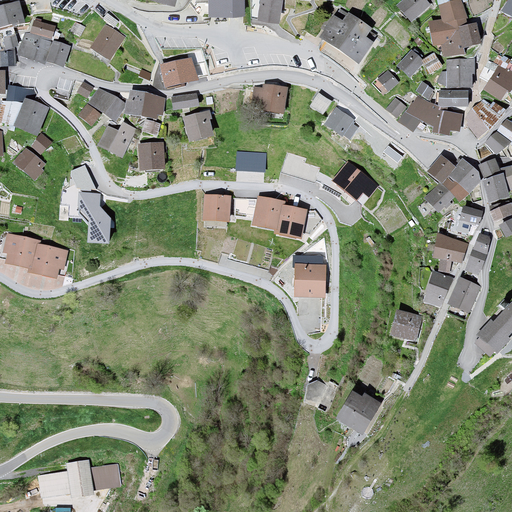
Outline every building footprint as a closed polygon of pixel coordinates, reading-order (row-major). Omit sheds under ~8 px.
[(245,0),(206,0),(207,12),(245,12),(245,0)] [(283,0),(259,0),(257,17),(280,21),(283,0)] [(431,6),(426,0),(402,0),(396,5),(411,23),(431,6)] [(464,0),(438,5),(441,20),(429,22),(433,44),(441,42),(449,41),(457,26),(469,23),(464,0)] [(511,0),(507,0),(501,11),(511,16),(511,0)] [(18,2),(0,6),(0,28),(23,23),(18,2)] [(372,27),(348,12),(343,20),(334,15),(319,37),(359,64),(374,42),(366,36),(372,27)] [(56,27),(34,21),(31,35),(52,41),(56,27)] [(477,22),(469,23),(457,26),(449,41),(441,42),(444,56),(462,52),(461,46),(481,43),(477,22)] [(76,24),(72,32),(81,37),(85,28),(76,24)] [(107,25),(91,49),(109,61),(125,37),(107,25)] [(31,35),(23,33),(16,55),(64,69),(70,47),(52,41),(31,35)] [(5,42),(7,52),(17,49),(15,40),(5,42)] [(423,61),(410,50),(397,66),(410,77),(423,61)] [(435,54),(423,61),(430,73),(442,66),(435,54)] [(1,55),(2,68),(15,67),(14,55),(1,55)] [(193,57),(159,65),(164,89),(199,81),(193,57)] [(474,58),(447,58),(446,89),(467,89),(471,89),(471,74),(474,74),(474,58)] [(497,66),(488,61),(479,78),(486,83),(497,66)] [(511,90),(511,70),(500,62),(497,66),(486,83),(481,90),(503,104),(511,90)] [(398,86),(389,75),(379,84),(388,94),(398,86)] [(417,95),(431,98),(434,85),(420,82),(417,95)] [(94,91),(84,85),(78,95),(87,101),(94,91)] [(264,90),(256,89),(252,112),(282,117),(286,90),(265,87),(264,90)] [(30,100),(31,89),(10,89),(9,99),(30,100)] [(467,107),(467,89),(446,89),(440,89),(440,107),(467,107)] [(124,104),(100,92),(90,105),(115,124),(122,115),(124,104)] [(165,98),(130,93),(127,115),(156,120),(157,116),(162,117),(165,98)] [(440,107),(417,95),(414,103),(412,102),(406,112),(433,127),(431,133),(438,134),(449,135),(450,130),(460,132),(463,114),(439,110),(440,107)] [(198,107),(196,96),(171,100),(173,111),(198,107)] [(332,105),(319,97),(311,110),(323,118),(332,105)] [(406,108),(396,101),(388,112),(398,119),(406,108)] [(0,122),(14,128),(22,109),(4,102),(0,111),(0,122)] [(47,111),(25,102),(22,109),(14,128),(36,137),(47,111)] [(472,123),(469,125),(479,139),(489,130),(505,113),(493,104),(490,107),(483,102),(467,117),(472,123)] [(102,117),(88,106),(79,118),(93,128),(102,117)] [(353,124),(337,112),(326,127),(342,139),(353,124)] [(210,113),(184,119),(189,142),(211,137),(208,122),(211,121),(210,113)] [(158,125),(147,122),(144,132),(156,135),(158,125)] [(511,123),(500,133),(511,145),(511,123)] [(118,134),(109,129),(99,147),(121,159),(135,131),(123,125),(118,134)] [(500,133),(486,145),(496,157),(511,145),(500,133)] [(51,146),(42,138),(33,148),(42,156),(51,146)] [(162,145),(138,146),(140,172),(164,170),(162,145)] [(402,157),(388,146),(383,152),(397,163),(402,157)] [(46,168),(26,151),(15,165),(34,182),(46,168)] [(266,155),(238,153),(236,170),(265,172),(266,155)] [(455,170),(442,159),(429,174),(442,185),(455,170)] [(499,174),(494,161),(478,167),(483,180),(499,174)] [(455,170),(442,185),(455,198),(460,204),(481,184),(479,175),(463,162),(455,170)] [(379,186),(348,163),(331,186),(357,205),(364,196),(369,200),(379,186)] [(511,186),(511,165),(502,167),(504,176),(506,188),(511,186)] [(87,249),(109,252),(111,223),(99,209),(100,196),(85,167),(71,174),(70,179),(78,196),(77,210),(89,224),(87,249)] [(506,188),(504,176),(482,182),(488,203),(508,198),(506,188)] [(455,198),(442,185),(425,202),(437,215),(455,198)] [(229,199),(206,197),(205,221),(228,223),(229,199)] [(284,203),(258,198),(251,229),(277,233),(284,205),(284,203)] [(307,209),(284,205),(277,235),(301,238),(307,209)] [(511,216),(511,207),(511,205),(489,213),(493,224),(511,216)] [(482,213),(464,209),(461,223),(479,227),(482,213)] [(511,234),(511,222),(511,221),(500,227),(506,237),(511,234)] [(39,244),(8,237),(2,264),(31,271),(31,274),(59,281),(64,255),(38,249),(39,244)] [(467,246),(439,238),(432,261),(435,261),(434,273),(450,274),(451,264),(461,266),(467,246)] [(491,241),(481,238),(467,272),(479,276),(491,241)] [(324,299),(325,269),(296,269),(296,299),(324,299)] [(448,293),(451,295),(459,277),(456,275),(448,293)] [(43,287),(45,279),(30,276),(29,284),(43,287)] [(451,283),(433,276),(423,303),(441,309),(451,283)] [(478,289),(460,281),(449,306),(468,314),(478,289)] [(504,299),(498,305),(503,310),(509,304),(504,299)] [(511,332),(511,301),(493,322),(491,319),(476,335),(479,337),(474,343),(490,357),(495,352),(497,354),(510,339),(508,336),(511,332)] [(421,320),(397,315),(393,337),(417,342),(421,320)] [(308,400),(326,410),(336,390),(318,381),(308,400)] [(362,401),(352,395),(338,419),(361,433),(378,405),(364,397),(362,401)] [(89,460),(67,464),(68,471),(71,494),(71,498),(94,495),(93,491),(90,468),(89,460)]
